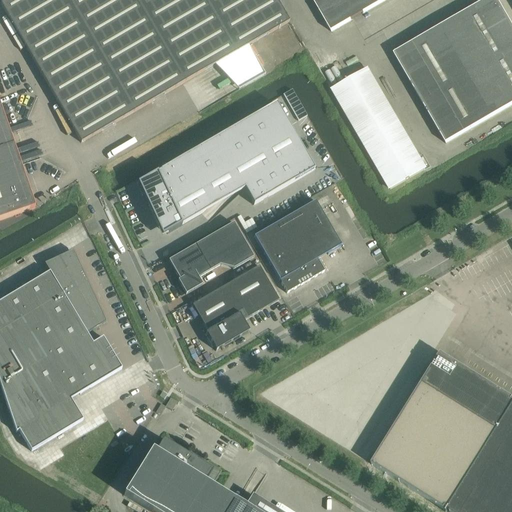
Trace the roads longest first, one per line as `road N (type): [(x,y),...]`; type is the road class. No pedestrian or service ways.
road 1 (unclassified): [(215,399),(225,382),(511,217)]
road 2 (unclassified): [(388,511),(215,399)]
